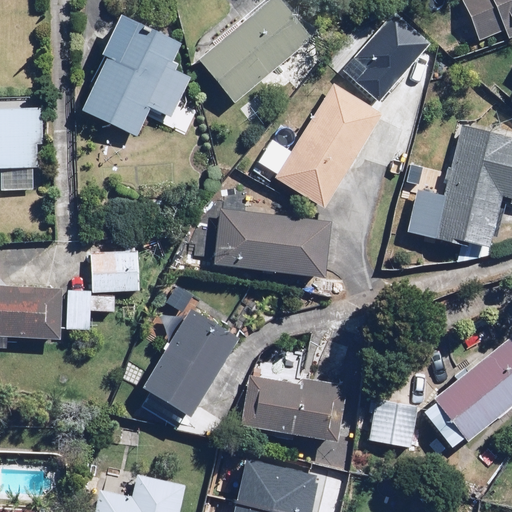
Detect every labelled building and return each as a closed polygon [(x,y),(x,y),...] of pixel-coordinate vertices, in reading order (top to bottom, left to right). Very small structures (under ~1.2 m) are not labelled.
[(316,39),(283,0),(265,0),(199,55),(238,102),(316,39)] [(509,39),(511,37),(511,0),(463,0),(481,40),(505,30),(509,39)] [(434,40),(393,4),(342,62),(384,98),(434,40)] [(138,136),(150,110),(152,107),(172,116),(190,77),(174,70),(179,61),(175,59),(183,41),(126,16),(120,13),(102,52),(103,53),(89,84),(94,86),(83,111),(138,136)] [(382,114),(333,86),(279,178),(328,207),(382,114)] [(33,97),(0,97),(0,194),(33,194),(33,169),(45,169),(45,108),(33,108),(33,97)] [(451,174),(424,169),(420,190),(410,231),(492,249),(504,197),(511,198),(511,137),(461,126),(452,170),(451,174)] [(193,255),(218,257),(217,265),(327,276),(333,220),(223,209),(220,233),(195,231),(193,255)] [(97,250),(96,293),(95,310),(115,311),(116,291),(140,292),(141,252),(97,250)] [(0,284),(0,271),(1,262),(0,262),(0,347),(7,348),(7,337),(61,339),(62,329),(64,288),(0,284)] [(92,290),(68,289),(66,328),(90,329),(92,290)] [(144,385),(152,390),(141,407),(177,429),(188,412),(195,417),(242,341),(191,310),(144,385)] [(470,441),(511,405),(511,335),(423,411),(453,446),(465,435),(470,441)] [(301,386),(248,379),(242,427),(341,441),(349,385),(302,378),(301,386)] [(418,405),(375,397),(368,439),(411,446),(418,405)] [(247,455),(232,511),(308,511),(318,472),(247,455)] [(99,490),(94,511),(179,511),(185,484),(137,476),(133,496),(99,490)]
